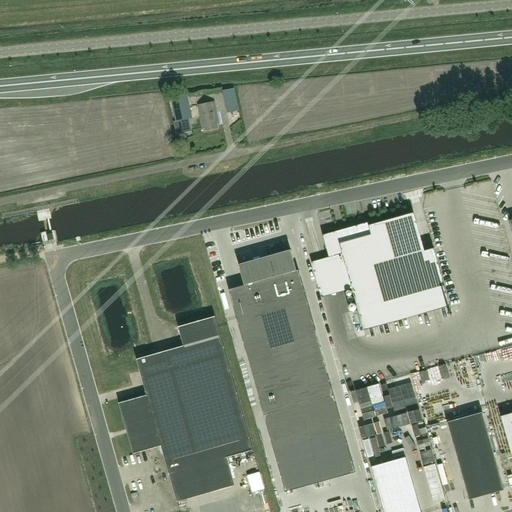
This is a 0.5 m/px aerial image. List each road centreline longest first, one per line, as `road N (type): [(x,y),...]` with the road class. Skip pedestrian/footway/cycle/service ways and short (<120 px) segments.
road 1 (trunk): [(0,87),(511,38)]
road 2 (unclassified): [(0,53),(511,4)]
road 3 (unclassified): [(56,256),(511,160)]
road 4 (unclassified): [(0,202),(414,116)]
road 5 (unclassified): [(56,256),(124,511)]
